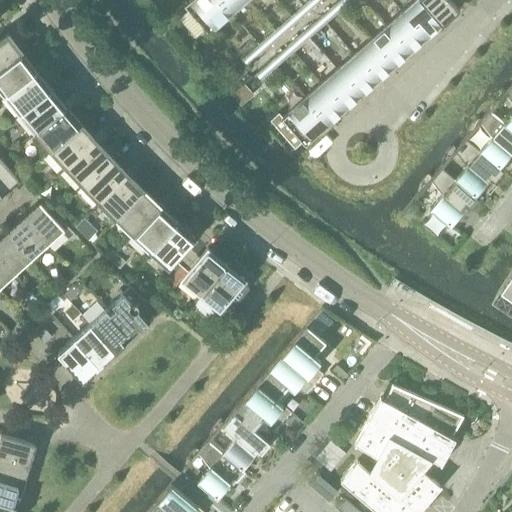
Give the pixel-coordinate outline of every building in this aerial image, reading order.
[(231,14),(218,0),(191,0),(184,6),(208,34),(231,14)] [(246,0),(218,0),(231,14),(246,0)] [(339,0),(336,2),(342,8),(351,0),(339,0)] [(414,0),(402,11),(426,38),(442,23),(421,0),(414,0)] [(421,0),(442,23),(459,8),(451,0),(421,0)] [(297,21),(313,7),(307,1),(291,15),(297,21)] [(326,23),(342,8),(336,2),(320,17),(326,23)] [(426,38),(402,11),(386,25),(410,52),(426,38)] [(291,15),(275,29),(280,36),(297,21),(291,15)] [(326,23),(320,17),(304,31),(309,37),(326,23)] [(393,66),(410,52),(386,25),(370,39),(393,66)] [(275,29),(258,44),(264,50),(280,36),(275,29)] [(304,31),(288,45),(293,51),(309,37),(304,31)] [(0,39),(0,70),(22,52),(8,34),(0,39)] [(393,66),(370,39),(353,54),(377,81),(393,66)] [(248,64),(264,50),(258,44),(242,58),(248,64)] [(277,66),(293,51),(288,45),(271,59),(277,66)] [(33,66),(22,52),(0,70),(0,88),(5,95),(36,70),(33,66)] [(361,95),(377,81),(353,54),(337,68),(361,95)] [(271,59),(255,74),(261,80),(277,66),(271,59)] [(46,63),(36,70),(39,73),(39,74),(49,67),(46,63)] [(361,95),(337,68),(321,82),(345,109),(361,95)] [(39,73),(36,70),(5,95),(20,113),(50,88),(39,74),(39,73)] [(321,82),(304,97),(328,123),(345,109),(321,82)] [(52,90),(50,88),(20,113),(28,123),(35,131),(65,105),(52,90)] [(305,144),(328,123),(304,97),(282,116),(278,112),(270,119),(294,148),(302,141),(305,144)] [(68,109),(65,105),(35,131),(51,149),(80,123),(68,109)] [(511,127),(504,121),(490,109),(479,122),(491,136),(479,150),(499,166),(511,151),(511,127)] [(92,136),(80,123),(51,149),(66,167),(95,140),(92,136)] [(104,131),(95,140),(98,143),(99,143),(108,135),(104,131)] [(466,165),(455,179),(474,195),(490,177),(494,180),(503,169),(499,166),(479,150),(465,138),(455,150),(466,165)] [(98,143),(95,140),(66,167),(72,174),(83,184),(112,157),(99,143),(98,143)] [(124,169),(112,157),(83,184),(100,201),(127,173),(124,170),(124,169)] [(0,192),(2,194),(18,179),(0,158),(0,192)] [(133,161),(124,170),(127,173),(136,165),(133,161)] [(136,165),(127,173),(131,176),(139,168),(136,165)] [(478,198),(474,195),(455,179),(441,167),(430,179),(442,194),(429,208),(449,225),(466,206),(469,209),(478,198)] [(131,176),(127,173),(100,201),(116,218),(144,190),(139,185),(131,176)] [(156,201),(144,190),(116,218),(133,234),(161,206),(156,201)] [(39,201),(22,216),(47,244),(61,232),(67,239),(73,233),(64,222),(60,225),(39,201)] [(163,208),(161,206),(133,234),(151,251),(178,221),(163,208)] [(31,259),(47,244),(22,216),(6,231),(31,259)] [(88,238),(97,230),(84,217),(76,225),(88,238)] [(194,237),(178,221),(151,251),(168,266),(173,260),(181,266),(193,252),(192,252),(186,246),(194,237)] [(6,231),(0,236),(0,256),(15,273),(31,259),(6,231)] [(200,242),(192,252),(193,252),(196,254),(203,245),(200,242)] [(196,254),(193,252),(181,266),(170,280),(176,285),(182,278),(201,294),(226,263),(207,248),(199,257),(196,254)] [(109,259),(119,268),(125,262),(115,252),(109,259)] [(239,253),(234,260),(244,268),(249,261),(239,253)] [(0,256),(0,287),(15,273),(0,256)] [(244,278),(226,263),(201,294),(219,308),(224,302),(231,308),(251,283),(244,278)] [(511,267),(499,287),(511,295),(511,267)] [(143,317),(154,308),(130,286),(105,308),(130,336),(147,321),(143,317)] [(51,300),(45,305),(52,312),(64,302),(59,296),(57,294),(51,300)] [(105,308),(89,323),(114,351),(130,336),(105,308)] [(32,316),(26,309),(21,313),(28,320),(32,316)] [(41,323),(34,315),(29,319),(36,327),(41,323)] [(114,351),(89,323),(73,337),(98,365),(114,351)] [(305,325),(281,353),(314,383),(322,373),(314,366),(319,360),(313,355),(325,342),(305,325)] [(43,342),(51,336),(44,328),(36,335),(43,342)] [(98,365),(73,337),(56,352),(81,380),(98,365)] [(314,383),(281,353),(256,383),(275,400),(276,399),(287,387),(293,392),(298,386),(306,392),(314,383)] [(290,411),(276,399),(275,400),(256,383),(231,412),(251,428),(262,415),(268,421),(273,415),(281,421),(290,411)] [(380,397),(354,443),(375,455),(365,468),(353,458),(337,478),(377,511),(416,511),(440,485),(430,477),(434,471),(438,462),(440,463),(454,438),(451,436),(462,415),(392,384),(383,399),(380,397)] [(233,438),(221,452),(240,469),(241,468),(257,450),(260,453),(269,443),(251,428),(231,412),(221,424),(233,438)] [(0,433),(0,456),(30,466),(36,444),(0,433)] [(221,452),(207,440),(197,453),(208,468),(196,482),(215,498),(232,479),(236,482),(244,472),(241,468),(240,469),(221,452)] [(343,450),(333,441),(317,460),(327,469),(343,450)] [(0,456),(0,478),(24,486),(30,466),(0,456)] [(199,471),(190,463),(185,469),(194,477),(199,471)] [(24,486),(0,478),(0,502),(17,507),(24,486)] [(203,511),(204,511),(170,483),(145,511),(203,511)] [(0,511),(15,511),(17,507),(0,502),(0,511)]
